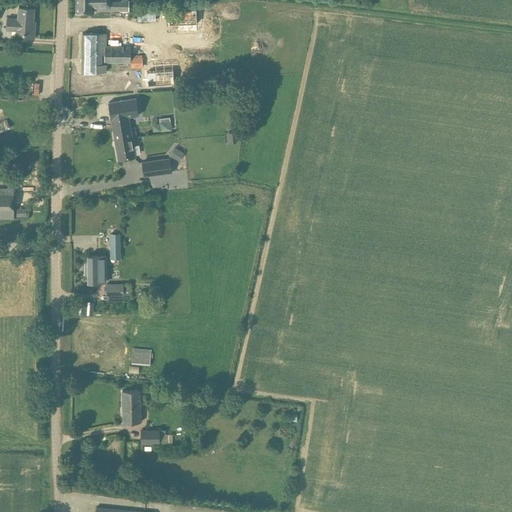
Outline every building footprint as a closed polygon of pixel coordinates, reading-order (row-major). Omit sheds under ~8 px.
[(75,0),(76,13),(86,13),(94,13),(94,11),(109,11),(109,0),(75,0)] [(121,0),(121,11),(129,11),(129,10),(129,1),(129,0),(121,0)] [(34,9),(19,8),(19,18),(7,17),(6,31),(18,31),(17,37),(34,38),(35,26),(33,26),(34,9)] [(197,9),(168,10),(169,25),(178,25),(178,32),(197,31),(197,24),(197,9)] [(137,11),(138,20),(155,19),(155,10),(137,11)] [(107,34),(82,33),(82,72),(106,72),(106,64),(102,64),(102,54),(105,54),(105,62),(131,63),(131,68),(143,68),(143,55),(131,55),(131,46),(106,46),(107,34)] [(174,84),(173,70),(147,72),(148,86),(174,84)] [(0,98),(22,99),(23,75),(0,74),(0,98)] [(114,131),(130,128),(128,117),(139,115),(136,98),(118,101),(109,103),(111,120),(114,131)] [(0,129),(10,126),(7,117),(0,119),(0,129)] [(159,123),(160,131),(171,130),(170,121),(159,123)] [(135,156),(130,128),(114,131),(119,159),(129,157),(135,156)] [(173,158),(178,161),(184,153),(179,149),(173,158)] [(144,177),(172,173),(170,158),(142,162),(144,177)] [(0,188),(0,218),(4,218),(14,218),(14,188),(4,188),(0,188)] [(120,234),(110,234),(110,252),(121,252),(120,234)] [(105,282),(105,256),(88,256),(88,263),(85,263),(85,275),(88,275),(88,282),(105,282)] [(124,284),(124,283),(106,284),(106,301),(123,301),(123,295),(131,295),(131,284),(124,284)] [(77,301),(76,313),(92,315),(93,302),(87,301),(77,301)] [(132,362),(149,363),(150,353),(133,351),(132,362)] [(141,422),(140,390),(122,390),(123,422),(141,422)] [(160,444),(159,429),(141,430),(141,444),(160,444)]
